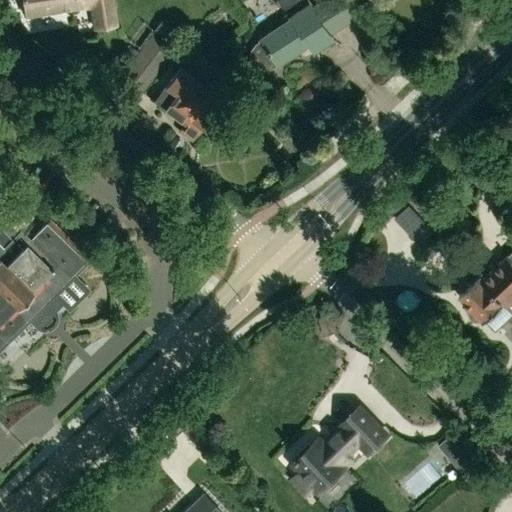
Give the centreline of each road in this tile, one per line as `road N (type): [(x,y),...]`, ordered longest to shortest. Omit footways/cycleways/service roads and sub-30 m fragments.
road 1 (secondary): [(18,511),(285,252)]
road 2 (secondary): [(285,252),(511,33)]
road 3 (unclassified): [(511,464),(285,252)]
road 4 (residential): [(243,228),(0,37)]
